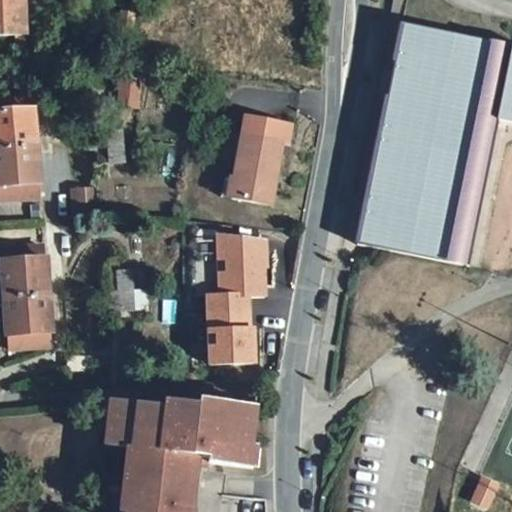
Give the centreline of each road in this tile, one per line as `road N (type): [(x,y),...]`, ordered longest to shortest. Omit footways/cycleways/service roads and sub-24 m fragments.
road 1 (tertiary): [(292,511),(293,382),(340,115),(349,0)]
road 2 (unknown): [(0,404),(293,382)]
